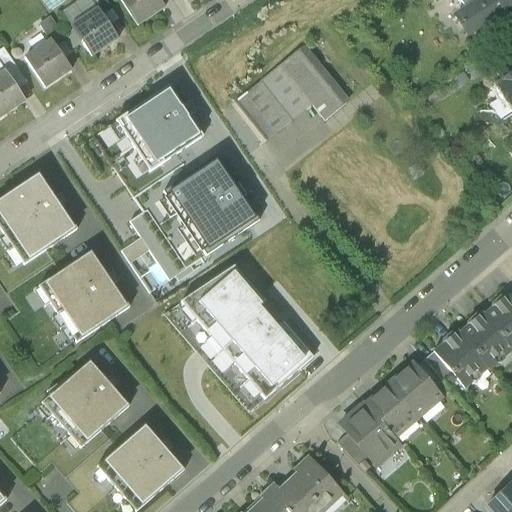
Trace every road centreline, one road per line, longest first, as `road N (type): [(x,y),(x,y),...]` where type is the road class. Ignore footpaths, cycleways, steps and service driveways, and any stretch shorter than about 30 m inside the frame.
road 1 (residential): [(511,231),(183,511)]
road 2 (residential): [(0,161),(241,0)]
